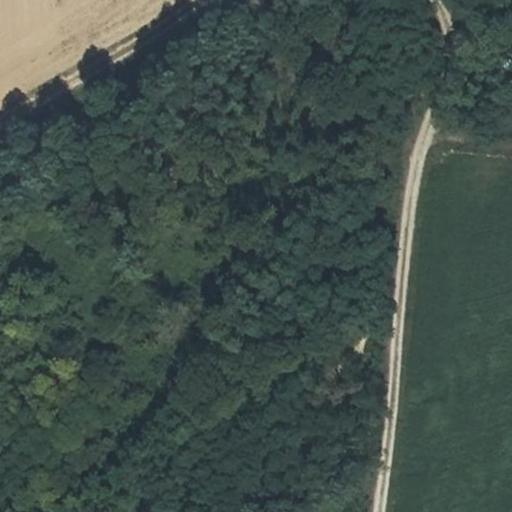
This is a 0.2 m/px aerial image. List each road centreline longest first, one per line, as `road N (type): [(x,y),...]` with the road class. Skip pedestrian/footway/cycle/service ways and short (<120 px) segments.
road 1 (track): [(375,511),(416,116),(444,47),(438,0)]
road 2 (track): [(215,0),(127,65),(0,129)]
